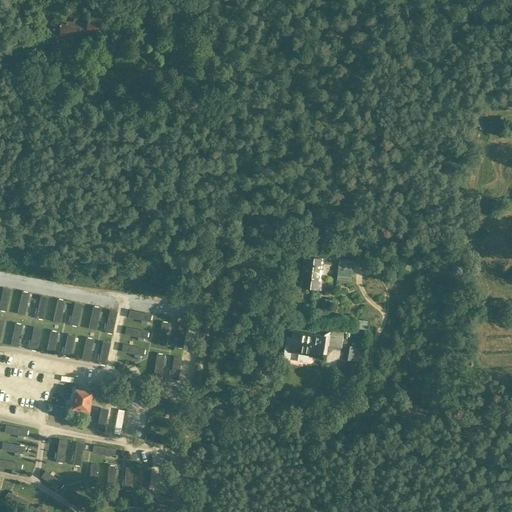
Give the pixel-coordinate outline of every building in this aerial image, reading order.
[(118,23),(102,21),(87,20),(87,23),(61,20),(59,35),(86,38),(87,32),(101,34),(102,27),(117,29),(118,23)] [(321,259),(306,257),(302,288),(320,290),(321,281),(318,281),(321,259)] [(353,261),(340,260),(339,269),(352,270),(353,261)] [(352,270),(339,269),(337,278),(351,280),(352,270)] [(0,309),(8,310),(10,288),(2,287),(0,306),(0,309)] [(22,291),(18,313),(25,314),(30,292),(22,291)] [(42,295),(36,316),(43,318),(49,297),(42,295)] [(58,298),(53,320),(60,322),(65,300),(58,298)] [(79,325),(81,303),(74,302),(71,324),(79,325)] [(90,328),(97,329),(100,307),(92,306),(90,328)] [(113,332),(118,311),(110,309),(106,331),(113,332)] [(130,309),(128,316),(150,322),(152,314),(130,309)] [(358,328),(367,329),(367,321),(359,320),(358,328)] [(166,344),(170,322),(162,321),(158,342),(166,344)] [(17,346),(24,325),(16,322),(10,344),(17,346)] [(177,346),(185,346),(186,324),(178,324),(177,346)] [(29,348),(37,350),(42,328),(34,326),(29,348)] [(147,338),(149,330),(127,326),(125,334),(147,338)] [(344,330),(330,329),(329,338),(328,346),(341,348),(344,330)] [(46,351),(52,353),(59,332),(53,330),(46,351)] [(311,336),(293,333),(292,338),(286,337),(284,347),(290,348),(290,351),(298,352),(297,361),(307,362),(308,355),(321,357),(321,354),(326,355),(328,346),(329,338),(312,335),(311,336)] [(70,357),(76,335),(69,334),(63,355),(70,357)] [(89,360),(94,339),(87,337),(81,358),(89,360)] [(106,364),(111,342),(103,340),(99,362),(106,364)] [(124,343),(122,350),(143,356),(145,348),(124,343)] [(365,344),(357,344),(357,363),(365,363),(365,344)] [(165,370),(165,354),(156,353),(156,370),(165,370)] [(172,355),(169,376),(179,378),(182,357),(172,355)] [(138,366),(126,369),(130,383),(141,380),(138,366)] [(359,367),(350,366),(349,378),(358,379),(359,367)] [(75,389),(72,409),(89,412),(91,401),(93,400),(94,394),(93,393),(93,389),(76,386),(75,389)] [(151,408),(175,410),(176,401),(151,399),(151,408)] [(101,408),(97,430),(104,431),(108,409),(101,408)] [(169,427),(170,418),(156,417),(155,426),(169,427)] [(5,433),(27,437),(28,429),(6,425),(5,433)] [(146,441),(168,443),(169,435),(147,433),(146,441)] [(67,441),(59,439),(56,461),(64,463),(67,441)] [(25,447),(3,442),(2,450),(24,454),(25,447)] [(81,466),(84,444),(77,443),(73,465),(81,466)] [(93,453),(115,457),(116,449),(94,445),(93,453)] [(1,459),(0,462),(0,466),(21,471),(23,463),(1,459)] [(97,487),(99,465),(91,464),(90,486),(97,487)] [(109,466),(107,488),(115,489),(117,466),(109,466)] [(126,468),(124,490),(132,491),(134,468),(126,468)] [(149,492),(151,470),(143,469),(141,491),(149,492)] [(46,470),(41,477),(60,490),(64,483),(46,470)] [(91,501),(73,489),(68,495),(87,508),(91,501)] [(5,499),(26,508),(29,501),(9,492),(5,499)]
